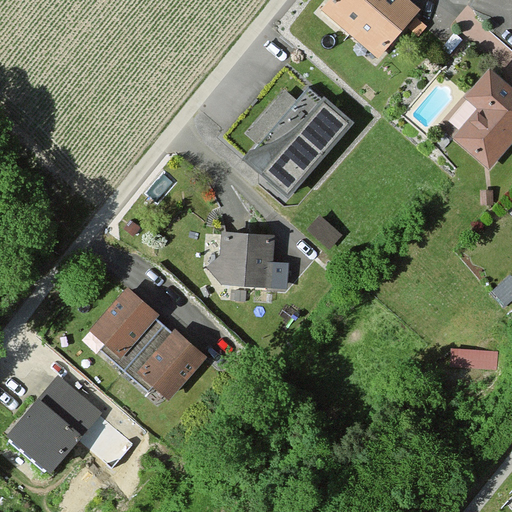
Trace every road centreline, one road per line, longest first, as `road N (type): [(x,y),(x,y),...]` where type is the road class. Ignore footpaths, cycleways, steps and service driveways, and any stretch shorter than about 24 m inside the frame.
road 1 (residential): [(283,0),(0,345)]
road 2 (track): [(0,129),(93,229)]
